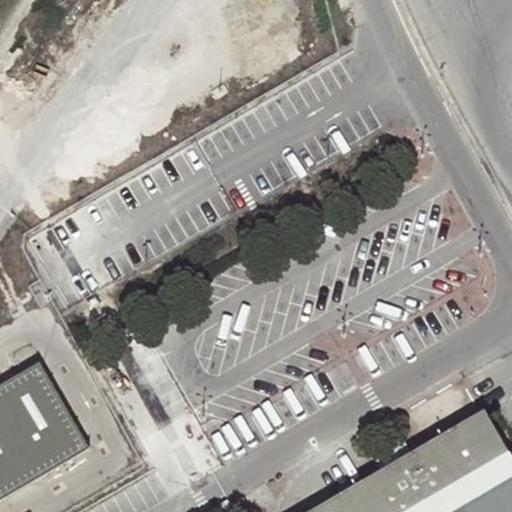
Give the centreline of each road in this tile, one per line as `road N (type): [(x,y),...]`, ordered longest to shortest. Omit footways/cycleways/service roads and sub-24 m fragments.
road 1 (unclassified): [(221,490),(511,319)]
road 2 (unclassified): [(511,263),(375,0)]
